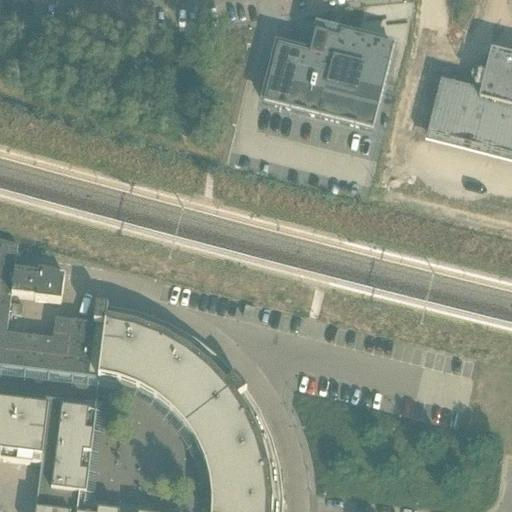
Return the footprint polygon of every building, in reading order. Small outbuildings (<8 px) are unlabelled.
[(372,135),(393,51),(340,37),(338,44),(315,38),(309,58),(277,50),(263,107),(372,135)] [(511,60),(490,55),(480,95),(440,85),(427,136),(511,158),(511,60)] [(14,276),(18,249),(0,244),(0,371),(100,384),(116,387),(120,388),(135,394),(139,395),(153,403),(156,406),(169,416),(171,418),(182,430),(185,434),(194,447),(196,451),(202,466),(204,469),(208,485),(209,489),(211,505),(211,508),(210,511),(282,511),(283,504),(279,473),(271,443),(258,414),(241,388),(219,364),(195,345),(168,330),(138,318),(107,312),(96,311),(93,328),(55,323),(52,343),(6,338),(11,300),(35,303),(34,304),(61,307),(64,279),(38,276),(38,279),(14,276)] [(12,308),(11,318),(21,319),(22,309),(12,308)] [(243,319),(253,321),(255,311),(245,308),(243,319)] [(95,415),(45,409),(39,409),(37,410),(33,409),(30,406),(26,405),(24,406),(7,404),(0,403),(0,463),(20,466),(40,469),(40,473),(37,493),(85,499),(87,481),(95,415)] [(83,511),(84,509),(37,503),(35,511),(83,511)]
